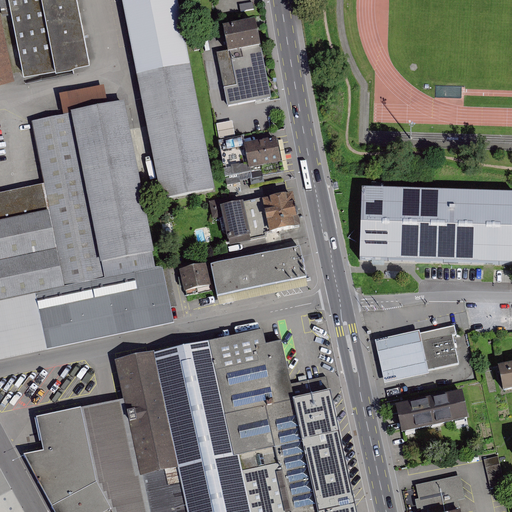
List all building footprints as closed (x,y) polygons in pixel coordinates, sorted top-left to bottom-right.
[(7,0),(22,74),(88,61),(75,0),(7,0)] [(138,81),(191,71),(176,0),(121,0),(131,48),(138,81)] [(0,3),(0,85),(16,82),(0,3)] [(262,51),(257,26),(226,32),(231,57),(262,51)] [(271,100),(262,51),(231,57),(237,89),(225,91),(228,108),(271,100)] [(215,193),(191,71),(138,81),(162,203),(215,193)] [(154,269),(119,105),(29,124),(45,195),(64,288),(154,269)] [(220,140),(236,138),(234,123),(218,125),(220,140)] [(283,166),(278,141),(245,148),(250,172),(283,166)] [(511,195),(362,191),(360,261),(511,266),(511,195)] [(32,294),(64,288),(45,195),(0,204),(0,301),(24,296),(32,294)] [(292,197),(266,202),(272,230),(268,231),(270,239),(300,233),(298,225),(292,197)] [(214,220),(223,218),(230,251),(251,247),(242,205),(232,208),(230,198),(210,203),(214,220)] [(173,223),(163,223),(165,238),(174,238),(173,223)] [(302,249),(213,268),(219,298),(308,279),(302,249)] [(169,307),(160,267),(154,269),(64,288),(32,294),(41,334),(169,307)] [(206,269),(182,274),(187,294),(211,289),(206,269)] [(0,356),(35,349),(24,296),(0,301),(0,356)] [(455,325),(420,333),(428,370),(459,364),(453,336),(457,335),(455,325)] [(429,374),(428,370),(420,333),(420,330),(375,340),(384,384),(429,374)] [(260,332),(115,362),(147,511),(354,511),(329,393),(292,401),(280,343),(263,347),(260,332)] [(511,366),(498,369),(504,395),(511,392),(511,366)] [(463,392),(397,406),(402,431),(468,417),(463,392)] [(79,409),(34,418),(41,452),(25,456),(54,511),(109,511),(93,482),(79,409)] [(498,457),(485,460),(491,490),(504,487),(498,457)] [(465,499),(460,475),(416,485),(419,498),(415,499),(417,509),(421,508),(422,511),(445,511),(444,503),(465,499)]
